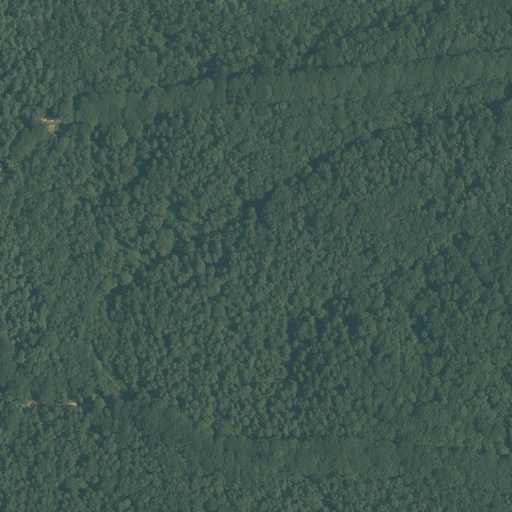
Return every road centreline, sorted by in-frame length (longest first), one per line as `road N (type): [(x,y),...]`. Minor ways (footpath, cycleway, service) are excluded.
road 1 (track): [(143,413),(232,457),(511,478)]
road 2 (track): [(143,413),(86,340),(59,209),(57,117)]
road 3 (track): [(0,355),(32,391),(143,413)]
road 4 (track): [(57,117),(54,81),(8,23),(4,0)]
